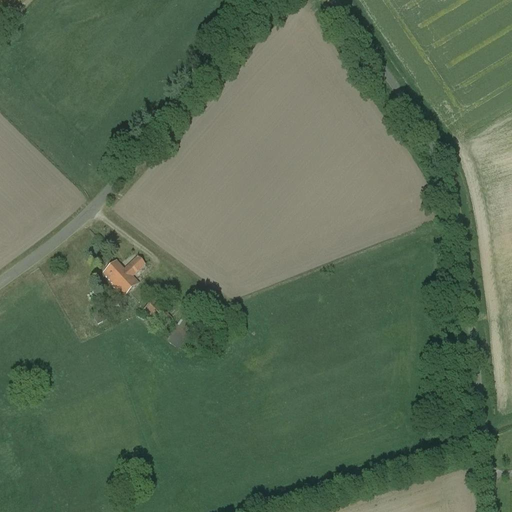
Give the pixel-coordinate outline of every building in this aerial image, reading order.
[(137,258),(125,270),(124,271),(116,263),(103,276),(113,286),(112,288),(123,300),(139,285),(133,278),(145,266),(137,258)] [(173,321),(168,315),(170,313),(156,299),(140,314),(155,329),(158,325),(164,330),(173,321)] [(97,327),(109,321),(105,313),(100,316),(98,312),(92,315),(97,327)] [(186,332),(190,327),(181,320),(177,325),(186,332)] [(175,325),(165,342),(179,351),(189,334),(175,325)]
